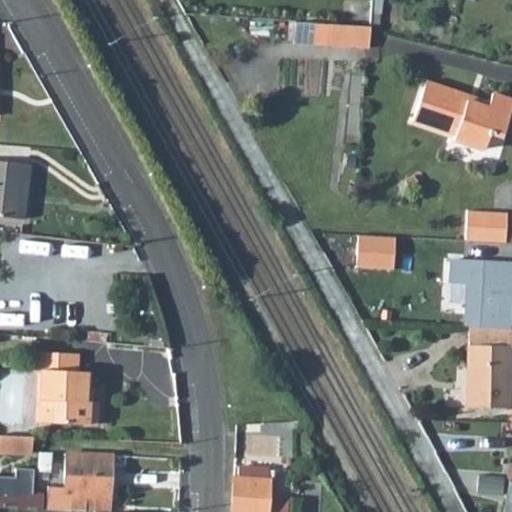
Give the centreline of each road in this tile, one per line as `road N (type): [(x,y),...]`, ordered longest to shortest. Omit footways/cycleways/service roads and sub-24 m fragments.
road 1 (residential): [(174,0),(458,511)]
road 2 (residential): [(208,511),(205,383),(170,255),(23,0)]
